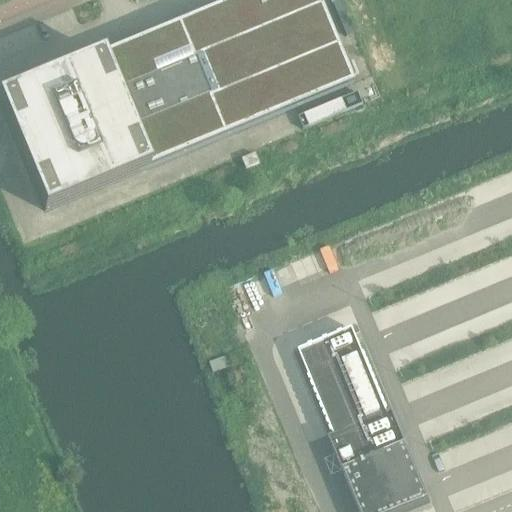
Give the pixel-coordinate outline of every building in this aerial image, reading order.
[(238,0),(180,24),(0,98),(0,105),(44,213),(245,130),(353,85),(317,0),(238,0)] [(302,131),(362,107),(357,94),(297,119),(302,131)] [(254,155),(241,161),(245,171),(258,165),(254,155)] [(354,333),(300,355),(313,387),(322,409),(334,438),(329,440),(343,472),(406,446),(393,414),(388,416),(376,385),(367,365),(354,333)] [(406,446),(343,472),(344,475),(349,473),(364,511),(409,511),(430,504),(429,500),(424,502),(402,451),(407,449),(406,446)]
